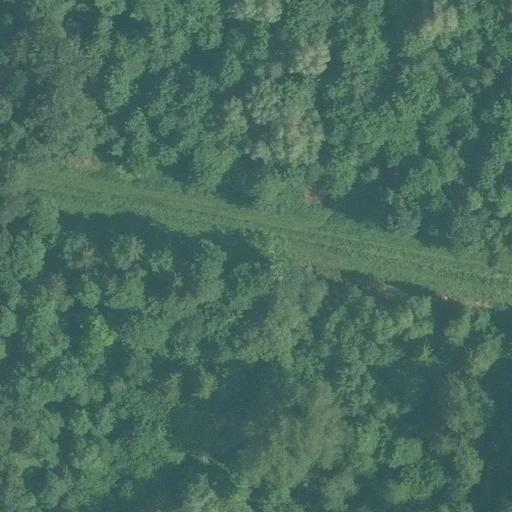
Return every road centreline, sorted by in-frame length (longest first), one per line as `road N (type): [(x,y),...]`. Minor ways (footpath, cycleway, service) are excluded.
road 1 (track): [(511,267),(0,167)]
road 2 (track): [(315,228),(410,163),(511,124)]
